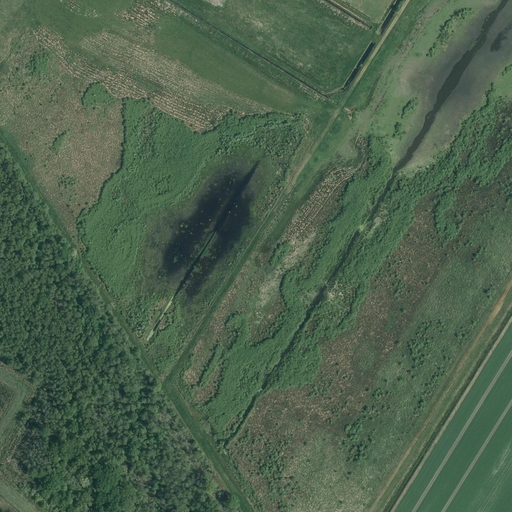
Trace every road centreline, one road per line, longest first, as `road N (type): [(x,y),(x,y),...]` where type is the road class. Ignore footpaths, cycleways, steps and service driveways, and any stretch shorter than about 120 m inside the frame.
road 1 (track): [(408,0),(167,380)]
road 2 (track): [(511,321),(393,511)]
